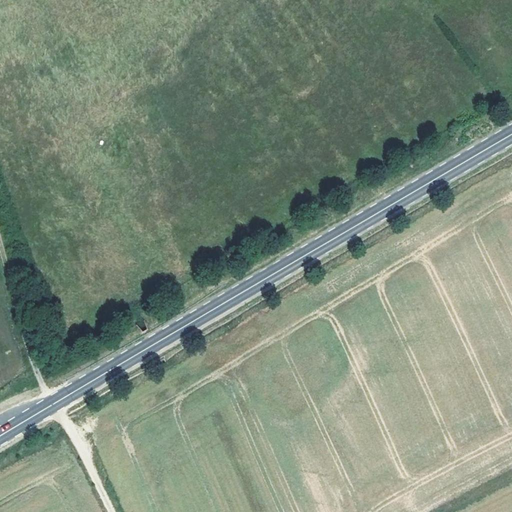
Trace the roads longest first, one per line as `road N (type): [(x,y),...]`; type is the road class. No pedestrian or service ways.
road 1 (primary): [(511,133),(0,436)]
road 2 (track): [(111,511),(34,366),(0,253)]
